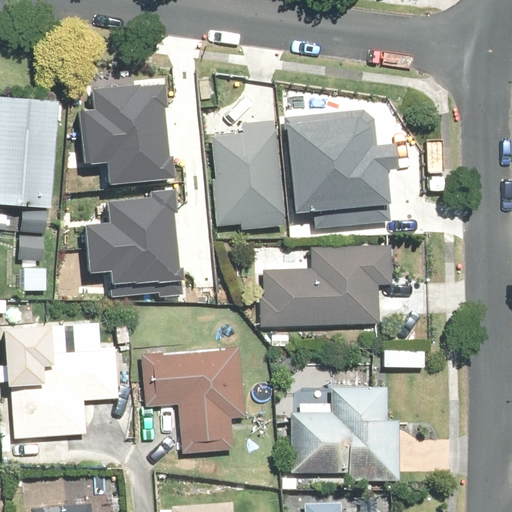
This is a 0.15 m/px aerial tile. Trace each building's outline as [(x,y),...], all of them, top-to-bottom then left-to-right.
[(95,102),(77,103),(80,132),(161,126),(159,96),(164,95),(163,75),(94,80),(95,102)] [(56,103),(0,98),(0,203),(48,207),(56,103)] [(282,117),(291,211),(312,210),(314,227),(390,220),(384,164),(393,163),(391,141),(372,142),(369,114),(361,109),(282,117)] [(206,131),(214,220),(238,218),(239,229),(284,225),(273,117),(241,120),(242,128),(206,131)] [(80,132),(82,157),(100,155),(101,178),(170,173),(168,151),(163,152),(161,126),(80,132)] [(100,212),(80,213),(83,245),(172,238),(170,205),(176,204),(175,182),(99,187),(100,212)] [(83,245),(85,272),(105,270),(107,296),(182,290),(180,266),(174,267),(172,238),(83,245)] [(257,270),(258,326),(378,323),(377,285),(392,284),(391,245),(310,247),(310,269),(257,270)] [(45,270),(20,270),(20,292),(44,293),(45,270)] [(115,299),(93,301),(95,332),(117,330),(115,299)] [(54,350),(52,321),(3,325),(12,440),(85,434),(83,401),(117,399),(113,345),(54,350)] [(424,345),(380,344),(380,371),(424,371),(424,345)] [(238,345),(140,353),(145,408),(176,405),(181,454),(233,450),(231,419),(244,418),(238,345)] [(330,411),(289,411),(289,472),(347,471),(347,481),(399,480),(399,421),(387,421),(387,386),(330,387),(330,411)] [(232,511),(232,502),(171,506),(171,511),(232,511)] [(91,511),(91,503),(29,508),(29,511),(91,511)] [(340,511),(341,503),(304,504),(304,511),(340,511)]
